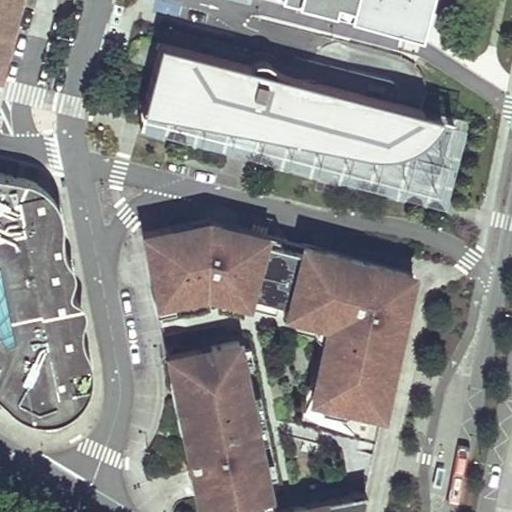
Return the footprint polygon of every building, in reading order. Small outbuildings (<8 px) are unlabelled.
[(0,0),(0,54),(13,0),(0,0)] [(315,0),(427,28),(434,0),(315,0)] [(439,118),(441,114),(432,112),(292,76),(289,75),(287,74),(285,74),(282,72),(280,71),(278,70),(276,68),(274,66),(272,64),(270,63),(268,62),(265,61),(263,60),(260,60),(258,60),(255,61),(253,62),(250,63),(249,65),(159,41),(153,68),(141,111),(367,152),(374,153),(378,153),(383,153),(387,153),(392,152),(397,151),(401,150),(405,149),(410,147),(414,145),(418,142),(421,140),(425,137),(428,133),(431,130),(434,126),(437,122),(439,118)] [(0,384),(12,389),(25,401),(41,411),(56,409),(69,408),(83,402),(96,386),(99,361),(96,345),(92,334),(89,317),(93,306),(91,297),(84,291),(79,284),(83,274),(85,264),(78,253),(73,240),(73,227),(74,213),(67,193),(52,179),(41,173),(0,164),(0,384)] [(209,219),(144,232),(162,322),(187,317),(183,297),(207,293),(204,278),(216,272),(221,276),(217,289),(218,291),(218,295),(248,303),(250,294),(287,303),(303,307),(301,316),(314,319),(317,310),(330,314),(328,322),(327,327),(337,329),(334,340),(324,338),(315,375),(324,377),(318,398),(372,411),(377,390),(386,393),(395,355),(388,354),(394,327),(401,328),(407,301),(414,272),(340,253),(254,231),(209,219)] [(204,278),(207,293),(218,291),(217,289),(221,276),(216,272),(204,278)] [(303,307),(287,303),(285,312),(301,316),(303,307)] [(317,310),(314,319),(328,322),(330,314),(317,310)] [(337,329),(327,327),(324,338),(334,340),(337,329)] [(395,355),(401,328),(394,327),(388,354),(395,355)] [(355,511),(352,493),(306,503),(306,505),(293,507),(292,505),(275,509),(265,511),(263,499),(273,497),(239,340),(211,346),(212,352),(203,354),(201,347),(194,349),(190,329),(164,335),(174,383),(181,382),(190,427),(183,429),(200,511),(211,510),(211,511),(355,511)] [(324,377),(315,375),(310,396),(318,398),(324,377)] [(181,382),(174,383),(179,409),(183,429),(190,427),(181,382)] [(386,393),(377,390),(372,411),(382,414),(386,395),(386,393)] [(361,511),(366,490),(352,493),(355,511),(361,511)] [(275,509),(273,497),(263,499),(265,511),(275,509)]
